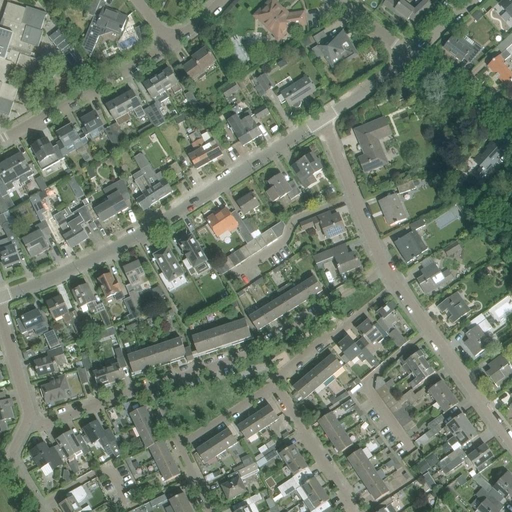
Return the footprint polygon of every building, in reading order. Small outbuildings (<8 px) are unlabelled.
[(92,0),(87,15),(94,18),(97,12),(101,0),(92,0)] [(254,17),(259,17),(278,37),(277,41),(279,41),(279,37),(288,28),(290,30),(294,26),(306,24),(304,13),(289,15),(283,9),(281,11),(273,3),(272,0),(272,3),(271,4),(269,2),(264,7),(266,9),(259,16),(254,16),(254,17)] [(386,0),(383,5),(388,9),(405,21),(407,18),(408,20),(410,18),(416,23),(433,7),(432,6),(438,0),(425,0),(426,0),(415,10),(402,0),(399,4),(395,0),(394,0),(386,0)] [(511,0),(504,0),(500,4),(501,6),(501,8),(503,10),(505,10),(511,18),(511,17),(511,0)] [(479,11),(484,7),(480,2),(475,6),(479,11)] [(0,116),(1,114),(9,116),(14,103),(18,88),(6,84),(11,68),(33,75),(38,60),(30,58),(34,46),(38,48),(44,31),(41,30),(47,13),(27,7),(26,9),(8,3),(3,19),(4,20),(1,30),(0,29),(0,116)] [(94,18),(82,47),(90,58),(99,36),(113,32),(120,35),(127,18),(104,8),(102,14),(97,12),(94,18)] [(59,30),(49,37),(65,57),(60,61),(68,70),(82,59),(59,30)] [(355,49),(345,33),(330,42),(324,31),(313,38),(318,46),(312,50),(319,61),(325,57),(329,62),(334,59),(339,67),(353,59),(349,52),(355,49)] [(471,63),(482,49),(458,31),(444,48),(462,62),(465,58),(471,63)] [(502,53),(488,66),(507,87),(511,82),(511,69),(504,61),(511,55),(507,50),(511,45),(511,33),(497,47),(502,53)] [(307,39),(301,43),(305,50),(308,48),(309,42),(307,39)] [(216,61),(206,48),(193,58),(195,60),(191,62),(183,68),(192,80),(197,77),(199,81),(207,75),(203,70),(216,61)] [(170,69),(157,77),(166,91),(171,88),(175,94),(182,90),(178,84),(178,83),(170,69)] [(265,74),(257,79),(252,82),(261,97),(267,94),(266,91),(273,87),(265,74)] [(166,122),(159,110),(162,108),(161,103),(164,101),(169,97),(166,91),(157,77),(144,84),(153,99),(156,103),(150,107),(153,113),(161,125),(166,122)] [(301,100),(315,91),(307,77),(282,93),(290,107),(292,106),(293,106),(293,107),(294,107),(295,108),(296,108),(297,108),(298,108),(299,107),(300,106),(301,106),(301,105),(301,104),(301,103),(301,102),(301,101),(301,100)] [(235,82),(222,91),(226,98),(240,90),(235,82)] [(141,106),(133,91),(120,98),(128,113),(134,110),(139,118),(145,115),(143,111),(141,106)] [(191,91),(185,95),(192,108),(198,104),(191,91)] [(260,108),(273,101),(270,96),(257,103),(260,108)] [(120,98),(107,105),(115,120),(116,120),(117,123),(111,126),(118,139),(124,136),(119,126),(126,123),(132,120),(128,113),(120,98)] [(266,106),(254,113),(258,120),(270,113),(266,106)] [(150,107),(143,111),(145,115),(146,117),(147,117),(154,129),(161,125),(153,113),(150,107)] [(103,126),(95,112),(82,120),(86,126),(82,129),(84,133),(86,136),(90,134),(93,138),(99,134),(100,133),(105,130),(112,144),(116,151),(122,147),(119,141),(118,139),(111,126),(105,129),(103,126)] [(245,113),(238,117),(253,141),(262,135),(250,116),(248,118),(245,113)] [(182,116),(175,119),(178,125),(185,122),(182,116)] [(253,141),(238,117),(237,117),(229,122),(236,133),(235,133),(243,147),(253,141)] [(214,119),(209,122),(212,128),(217,125),(214,119)] [(391,134),(385,119),(356,131),(364,150),(365,149),(368,155),(359,159),(365,172),(387,163),(378,139),(391,134)] [(61,140),(56,143),(58,146),(64,157),(76,149),(79,155),(81,154),(87,166),(89,165),(98,160),(91,147),(86,150),(79,136),(72,125),(57,133),(61,140)] [(199,131),(194,133),(210,162),(218,158),(223,155),(222,152),(225,150),(213,129),(202,136),(199,131)] [(194,133),(189,136),(193,144),(192,144),(196,153),(194,153),(189,156),(197,170),(202,167),(210,162),(194,133)] [(47,139),(33,147),(40,161),(38,163),(42,171),(59,162),(65,159),(64,157),(58,146),(52,149),(47,139)] [(481,155),(476,161),(477,162),(476,163),(483,170),(482,171),(484,172),(485,171),(486,172),(487,173),(493,165),(491,164),(503,151),(495,143),(494,144),(492,143),(487,149),(488,150),(483,156),(481,155)] [(21,153),(9,161),(18,178),(25,174),(27,178),(34,175),(21,153)] [(134,158),(142,171),(144,175),(159,200),(173,192),(161,172),(157,175),(144,155),(141,154),(134,158)] [(304,172),(298,176),(306,188),(316,182),(315,181),(312,176),(325,168),(319,159),(317,160),(313,154),(298,163),(304,172)] [(18,178),(9,161),(0,165),(0,175),(9,191),(15,188),(11,182),(18,178)] [(177,163),(169,167),(175,176),(182,171),(177,163)] [(96,177),(89,165),(87,166),(85,167),(90,180),(96,177)] [(142,171),(132,177),(144,196),(137,200),(143,211),(151,206),(151,205),(159,200),(144,175),(142,171)] [(302,193),(294,181),(293,181),(295,183),(289,187),(281,174),(269,182),(273,188),(267,192),(273,202),(280,198),(280,199),(287,194),(291,200),(302,193)] [(41,176),(35,180),(42,192),(48,188),(41,176)] [(74,177),(67,180),(77,200),(85,196),(74,177)] [(103,190),(110,202),(117,214),(128,208),(121,196),(128,192),(123,179),(115,184),(114,184),(103,190)] [(397,186),(400,194),(415,189),(413,181),(397,186)] [(8,211),(2,198),(0,192),(0,212),(1,214),(8,211)] [(260,206),(252,193),(237,202),(245,215),(260,206)] [(9,195),(2,198),(8,211),(14,207),(9,195)] [(397,195),(379,202),(389,225),(395,223),(396,224),(398,223),(398,222),(407,218),(397,195)] [(117,214),(110,202),(96,210),(92,203),(90,204),(87,199),(83,201),(86,207),(88,211),(87,212),(92,220),(93,222),(100,218),(102,223),(117,214)] [(308,200),(303,203),(306,208),(311,205),(308,200)] [(38,232),(22,240),(32,258),(50,249),(50,248),(44,237),(52,234),(45,221),(42,215),(46,213),(41,203),(33,207),(41,224),(35,227),(38,232)] [(21,210),(25,215),(30,211),(26,206),(21,210)] [(86,207),(77,211),(79,216),(80,216),(85,224),(92,220),(87,212),(88,211),(86,207)] [(68,208),(61,212),(80,244),(89,238),(82,226),(85,224),(80,216),(79,216),(77,211),(72,214),(68,208)] [(238,226),(227,209),(208,222),(218,236),(228,229),(230,231),(238,226)] [(4,214),(8,222),(12,220),(10,216),(11,216),(9,211),(4,214)] [(80,244),(61,212),(53,217),(58,225),(59,224),(65,235),(63,236),(71,249),(80,244)] [(327,238),(346,231),(339,215),(331,219),(329,213),(330,212),(300,224),(303,231),(316,225),(318,229),(323,227),(327,238)] [(50,218),(45,221),(52,234),(56,241),(62,238),(54,224),(53,224),(50,218)] [(248,219),(242,222),(251,235),(256,231),(248,219)] [(427,250),(416,230),(425,226),(422,219),(409,225),(413,232),(409,233),(410,234),(395,244),(407,263),(416,258),(422,254),(422,253),(427,250)] [(282,236),(285,225),(282,221),(271,229),(277,239),(282,236)] [(14,246),(19,244),(8,222),(3,224),(2,227),(8,238),(0,240),(0,252),(6,268),(20,263),(14,246)] [(277,239),(271,229),(266,233),(272,243),(277,239)] [(272,243),(266,233),(260,236),(267,246),(272,243)] [(188,259),(183,262),(191,277),(197,273),(194,268),(206,261),(192,236),(188,239),(188,237),(181,241),(181,243),(180,243),(183,248),(182,248),(183,249),(184,249),(186,253),(185,253),(188,259)] [(267,246),(260,236),(255,240),(261,250),(267,246)] [(261,250),(255,240),(249,243),(256,253),(261,250)] [(461,250),(456,242),(443,250),(448,258),(461,250)] [(256,253),(249,243),(244,247),(251,257),(256,253)] [(348,252),(345,245),(313,258),(318,269),(323,267),(322,266),(323,264),(336,259),(339,266),(338,267),(341,275),(361,267),(357,259),(356,259),(354,253),(343,257),(342,254),(348,252)] [(251,257),(244,247),(239,250),(245,260),(251,257)] [(168,249),(155,256),(165,272),(159,275),(169,292),(175,288),(171,282),(176,279),(178,278),(183,274),(168,249)] [(245,260),(239,250),(233,254),(240,264),(245,260)] [(240,264),(233,254),(228,257),(235,267),(240,264)] [(235,267),(228,257),(223,261),(229,271),(235,267)] [(229,271),(223,261),(214,266),(221,276),(229,271)] [(139,262),(124,268),(133,288),(143,284),(140,277),(145,275),(139,262)] [(434,263),(424,269),(427,274),(418,280),(427,295),(453,279),(448,270),(441,274),(434,263)] [(125,299),(116,279),(114,280),(112,274),(99,280),(107,298),(114,295),(117,302),(125,299)] [(314,277),(304,284),(312,297),(323,291),(314,277)] [(312,297),(304,284),(293,290),(301,304),(312,297)] [(97,305),(88,285),(73,291),(81,308),(88,305),(93,316),(99,313),(100,315),(107,330),(114,327),(103,303),(97,305)] [(301,304),(293,290),(282,297),(291,311),(301,304)] [(130,295),(131,298),(137,311),(144,308),(136,292),(130,295)] [(457,292),(437,307),(438,308),(438,307),(443,313),(447,310),(452,316),(449,319),(453,324),(471,311),(457,292)] [(72,321),(61,297),(48,303),(55,319),(63,316),(66,324),(72,321)] [(291,311),(282,297),(271,304),(280,317),(291,311)] [(137,311),(131,298),(124,301),(130,315),(127,316),(129,322),(136,319),(138,318),(139,317),(138,314),(137,311)] [(280,317),(271,304),(261,310),(269,324),(280,317)] [(381,319),(377,322),(400,349),(410,340),(407,336),(404,339),(393,326),(399,321),(395,316),(397,314),(388,304),(377,314),(381,319)] [(269,324),(261,310),(249,317),(258,331),(269,324)] [(22,318),(16,321),(22,334),(23,334),(26,340),(38,335),(47,331),(38,311),(22,318)] [(165,312),(159,314),(160,318),(161,321),(167,319),(167,316),(165,312)] [(152,318),(151,317),(150,315),(150,313),(139,317),(138,318),(139,322),(140,322),(152,318)] [(473,330),(466,335),(473,344),(468,347),(475,357),(494,343),(486,333),(492,328),(486,320),(485,321),(480,316),(482,315),(481,314),(467,325),(467,326),(469,324),(473,330)] [(245,319),(232,323),(238,341),(251,337),(251,336),(245,319)] [(369,321),(358,330),(365,338),(360,342),(371,355),(372,355),(381,347),(379,344),(385,339),(369,321)] [(80,322),(74,325),(80,340),(87,337),(80,322)] [(232,323),(219,328),(225,346),(238,341),(232,323)] [(136,331),(134,324),(126,327),(127,331),(133,329),(135,332),(136,331)] [(219,328),(206,332),(212,350),(225,346),(219,328)] [(58,340),(54,331),(53,331),(53,332),(50,333),(50,332),(48,333),(44,335),(51,349),(60,345),(58,340)] [(206,332),(192,336),(197,351),(199,357),(200,357),(200,356),(199,357),(198,354),(212,350),(206,332)] [(349,337),(338,346),(345,355),(341,358),(347,364),(350,361),(352,363),(357,359),(362,364),(365,361),(371,369),(374,367),(376,369),(380,365),(372,355),(371,355),(360,342),(356,345),(349,337)] [(185,350),(181,339),(169,343),(174,360),(185,356),(186,359),(187,359),(188,362),(195,360),(190,348),(185,350)] [(174,360),(169,343),(156,347),(162,364),(174,360)] [(66,363),(63,352),(65,351),(63,346),(61,347),(61,348),(48,352),(49,358),(35,362),(39,377),(58,371),(57,365),(66,363)] [(162,364),(156,347),(143,351),(149,368),(162,364)] [(121,369),(127,367),(125,360),(121,349),(115,351),(118,358),(117,359),(118,365),(106,369),(111,384),(124,379),(121,369)] [(415,355),(411,350),(400,359),(404,365),(403,366),(409,375),(412,373),(426,363),(422,357),(424,356),(420,351),(415,355)] [(149,368),(143,351),(128,356),(134,373),(149,368)] [(488,351),(480,356),(483,360),(490,354),(488,351)] [(343,367),(333,355),(323,363),(333,375),(343,367)] [(511,367),(503,355),(493,362),(498,368),(493,371),(492,369),(487,373),(497,388),(511,377),(511,367)] [(89,359),(83,361),(87,373),(93,371),(89,359)] [(413,389),(436,372),(428,362),(426,363),(412,373),(416,379),(410,384),(413,389)] [(333,375),(323,363),(313,371),(323,384),(333,375)] [(85,369),(78,371),(82,385),(90,382),(85,369)] [(111,384),(106,369),(94,373),(99,388),(111,384)] [(323,384),(313,371),(303,380),(314,392),(323,384)] [(64,390),(69,389),(65,375),(54,378),(56,384),(42,388),(47,402),(66,397),(64,390)] [(382,379),(384,378),(378,377),(377,378),(375,390),(376,392),(377,392),(386,385),(382,379)] [(352,388),(360,382),(357,378),(350,385),(352,388)] [(314,392),(303,380),(293,388),(304,400),(314,392)] [(394,384),(392,381),(386,385),(390,390),(396,385),(395,383),(394,384)] [(438,402),(450,393),(442,382),(427,393),(431,398),(433,396),(438,402)] [(381,398),(391,390),(390,390),(386,385),(377,392),(381,398)] [(423,389),(415,395),(408,400),(412,405),(427,394),(423,389)] [(385,403),(395,396),(391,390),(381,398),(385,403)] [(408,400),(415,395),(411,390),(398,400),(399,402),(402,405),(408,400)] [(6,401),(4,393),(0,394),(0,432),(7,430),(4,421),(13,418),(8,400),(6,401)] [(458,403),(450,393),(438,402),(442,408),(440,410),(444,414),(458,403)] [(390,409),(399,402),(398,400),(395,396),(385,403),(390,409)] [(352,400),(341,407),(345,413),(351,409),(350,408),(355,404),(352,400)] [(403,408),(402,405),(399,402),(390,409),(394,415),(403,408)] [(320,414),(328,408),(326,405),(325,406),(323,403),(319,405),(321,408),(318,411),(320,414)] [(268,426),(279,419),(270,406),(260,413),(268,426)] [(145,407),(131,414),(136,426),(151,419),(145,407)] [(398,421),(408,414),(403,408),(394,415),(398,421)] [(268,426),(260,413),(249,420),(258,433),(268,426)] [(339,423),(332,413),(318,422),(326,432),(339,423)] [(412,420),(408,414),(398,421),(403,427),(412,420)] [(455,437),(470,425),(463,414),(444,428),(448,434),(451,432),(455,437)] [(432,430),(439,425),(445,420),(442,415),(428,425),(432,430)] [(156,430),(151,419),(136,426),(142,437),(156,430)] [(258,433),(249,420),(238,427),(247,440),(258,433)] [(416,425),(412,420),(403,427),(407,432),(416,425)] [(109,444),(116,458),(123,454),(120,448),(117,443),(110,430),(105,433),(98,421),(84,429),(93,444),(100,440),(104,447),(109,444)] [(346,434),(339,423),(326,432),(333,443),(346,434)] [(443,430),(439,425),(432,430),(426,434),(430,440),(443,430)] [(462,447),(478,435),(470,425),(455,437),(448,442),(452,448),(459,442),(462,447)] [(238,443),(229,429),(218,436),(227,450),(238,443)] [(148,449),(150,448),(164,441),(164,440),(162,441),(156,430),(142,437),(148,449)] [(57,440),(60,444),(54,447),(62,459),(67,456),(68,459),(82,450),(85,456),(91,452),(80,434),(75,438),(72,432),(57,440)] [(353,445),(346,434),(333,443),(340,454),(353,445)] [(227,450),(218,436),(208,443),(216,457),(227,450)] [(155,459),(170,452),(164,441),(150,448),(155,459)] [(64,463),(62,459),(54,447),(54,446),(48,450),(45,443),(31,452),(41,469),(46,476),(53,472),(52,470),(64,463)] [(216,457),(208,443),(197,450),(206,464),(216,457)] [(301,457),(293,445),(288,449),(286,445),(276,452),(275,450),(271,453),(265,457),(268,462),(278,455),(282,460),(284,459),(288,465),(301,457)] [(490,452),(485,445),(464,460),(470,468),(474,465),(477,469),(478,468),(479,473),(491,464),(488,460),(493,457),(490,453),(490,452)] [(444,460),(437,465),(441,469),(446,466),(458,457),(464,453),(460,447),(448,457),(444,460)] [(265,457),(271,453),(268,449),(255,459),(257,462),(265,457)] [(361,450),(348,458),(355,469),(368,460),(361,450)] [(175,463),(170,452),(155,459),(161,470),(175,463)] [(308,468),(301,457),(288,465),(295,476),(308,468)] [(463,463),(458,457),(446,466),(450,471),(451,472),(463,463)] [(425,459),(417,465),(422,473),(431,468),(425,459)] [(362,480),(376,471),(368,460),(355,469),(362,480)] [(137,475),(132,463),(128,465),(134,476),(137,475)] [(181,475),(175,463),(161,470),(166,482),(181,475)] [(231,482),(222,486),(226,495),(225,495),(227,499),(228,498),(229,500),(247,492),(242,481),(260,472),(256,463),(246,468),(240,471),(239,471),(241,476),(231,482)] [(450,471),(446,466),(441,469),(446,475),(450,471)] [(459,469),(463,476),(469,472),(465,466),(459,469)] [(383,482),(376,471),(362,480),(369,491),(383,482)] [(478,474),(472,479),(488,493),(499,503),(504,498),(505,499),(509,495),(511,497),(511,476),(508,473),(494,488),(478,474)] [(281,493),(297,483),(293,478),(278,488),(281,493)] [(304,502),(322,489),(315,478),(300,488),(297,483),(281,493),(284,498),(296,490),(304,502)] [(390,492),(383,482),(369,491),(376,501),(390,492)] [(157,498),(170,492),(167,485),(153,490),(157,498)] [(87,494),(82,486),(66,495),(69,500),(60,505),(64,511),(90,511),(91,511),(88,507),(82,511),(78,504),(82,501),(85,498),(87,494)] [(448,486),(443,490),(453,501),(458,497),(448,486)] [(322,489),(304,502),(310,511),(316,511),(315,510),(317,509),(330,500),(322,489)] [(500,511),(496,508),(500,504),(488,493),(482,499),(485,502),(475,511),(500,511)] [(173,506),(166,509),(167,511),(176,511),(190,506),(184,494),(170,500),(173,506)] [(260,494),(249,499),(251,505),(262,499),(260,494)] [(165,495),(150,502),(153,508),(168,500),(165,495)] [(381,511),(379,511),(395,511),(391,505),(394,503),(391,497),(378,506),(381,511)]
